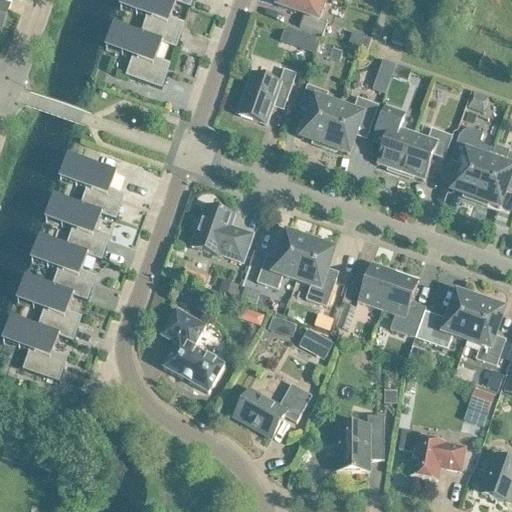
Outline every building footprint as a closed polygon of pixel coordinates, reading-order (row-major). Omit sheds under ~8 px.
[(170,22),(176,7),(176,6),(159,0),(133,0),(130,10),(148,16),(141,38),(140,39),(162,46),(162,47),(176,53),(181,38),(176,36),(180,25),(170,22)] [(159,0),(176,6),(176,7),(191,12),(194,0),(159,0)] [(319,24),(326,2),(320,0),(280,0),(277,10),(304,19),(299,31),(323,39),(327,27),(319,24)] [(156,63),(162,47),(162,46),(140,39),(141,38),(114,28),(114,30),(122,33),(116,50),(134,57),(126,80),(162,93),(167,79),(162,77),(166,66),(156,63)] [(403,50),(407,39),(396,35),(392,46),(403,50)] [(312,59),(318,43),(295,36),(290,51),(312,59)] [(348,52),(366,58),(372,44),(353,37),(348,52)] [(339,66),(342,57),(333,53),(329,63),(339,66)] [(385,99),(394,74),(389,73),(389,74),(379,71),(377,72),(376,74),(373,73),(366,92),(385,99)] [(287,106),(296,79),(284,74),(280,87),(253,78),(238,120),(266,130),(276,102),(287,106)] [(324,153),(339,112),(325,107),(328,97),(307,90),(299,112),(311,116),(302,142),(314,146),(313,149),(324,153)] [(483,117),(489,102),(474,96),(468,111),(483,117)] [(369,137),(379,110),(358,102),(353,116),(339,112),(324,153),(336,157),(337,154),(349,159),(358,133),(369,137)] [(400,180),(414,138),(400,133),(405,119),(384,112),(375,139),(386,143),(377,169),(389,173),(388,175),(400,180)] [(445,164),(453,141),(432,133),(428,143),(414,138),(400,180),(411,184),(412,181),(424,185),(433,160),(445,164)] [(475,206),(494,154),(482,150),(481,146),(483,138),(470,133),(469,135),(467,134),(465,135),(463,137),(461,139),(460,138),(450,165),(451,166),(448,175),(458,178),(453,195),(464,199),(463,202),(475,206)] [(511,187),(511,156),(495,151),(494,154),(475,206),(487,210),(488,208),(500,212),(509,186),(511,187)] [(117,178),(117,177),(68,160),(68,161),(76,164),(70,182),(88,188),(81,210),(80,211),(102,218),(101,219),(116,224),(121,210),(116,208),(120,197),(110,194),(116,178),(117,178)] [(96,234),(101,219),(102,218),(80,211),(81,210),(54,200),(53,202),(62,205),(55,222),(74,229),(66,250),(66,251),(88,259),(87,260),(102,265),(107,250),(102,249),(106,238),(96,234)] [(230,232),(234,220),(207,210),(192,252),(219,262),(220,260),(243,268),(253,240),(230,232)] [(297,286),(311,244),(300,240),(299,243),(287,239),(278,264),(266,260),(257,288),(278,295),(283,281),(297,286)] [(82,275),(87,260),(88,259),(66,251),(66,250),(40,241),(39,242),(47,245),(41,263),(59,269),(52,291),(52,292),(73,299),(73,300),(88,305),(93,291),(87,289),(91,278),(82,275)] [(325,281),(334,255),(322,251),(323,248),(311,244),(297,286),(311,291),(306,305),(327,312),(336,285),(325,281)] [(382,316),(395,277),(372,268),(358,307),(382,316)] [(410,309),(419,285),(395,277),(382,316),(395,320),(390,335),(414,343),(424,314),(410,309)] [(67,315),(73,300),(73,299),(52,292),(52,291),(25,281),(25,283),(33,286),(27,303),(45,310),(38,331),(37,332),(59,340),(59,341),(73,346),(79,331),(73,330),(77,319),(67,315)] [(235,302),(239,290),(223,284),(219,296),(235,302)] [(425,316),(416,344),(448,355),(453,341),(467,346),(481,304),(470,300),(469,303),(457,298),(448,324),(425,316)] [(495,341),(504,315),(492,311),(493,308),(481,304),(467,346),(481,350),(476,364),(497,372),(506,345),(495,341)] [(348,337),(357,313),(344,309),(336,332),(348,337)] [(194,353),(206,331),(176,314),(161,340),(177,349),(164,373),(209,398),(225,370),(194,353)] [(53,356),(59,341),(59,340),(37,332),(38,331),(11,322),(11,323),(19,326),(12,344),(31,350),(23,374),(59,387),(64,372),(59,370),(63,359),(53,356)] [(324,365),(333,348),(309,334),(299,350),(324,365)] [(503,381),(492,377),(487,392),(498,396),(503,381)] [(296,428),(312,401),(292,389),(279,412),(249,396),(234,422),(272,443),(284,421),(296,428)] [(488,418),(495,400),(475,392),(468,410),(488,418)] [(397,394),(385,393),(385,407),(397,407),(397,394)] [(367,431),(330,431),(330,449),(336,449),(336,477),(369,477),(369,465),(384,465),(384,421),(367,421),(367,431)] [(415,457),(411,481),(437,486),(439,472),(461,476),(465,453),(443,449),(444,448),(417,443),(418,437),(401,434),(397,454),(415,457)] [(511,467),(494,461),(481,497),(509,507),(511,499),(511,467)]
